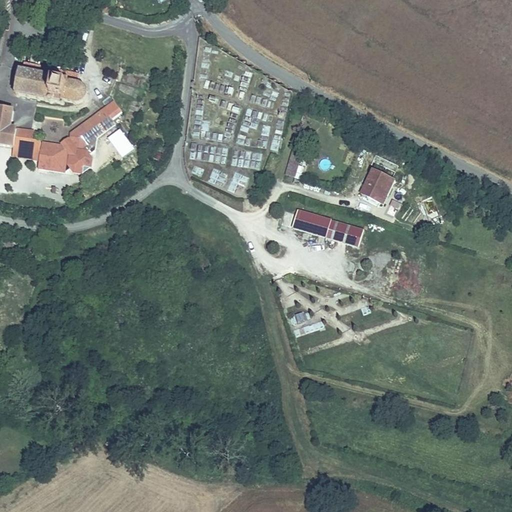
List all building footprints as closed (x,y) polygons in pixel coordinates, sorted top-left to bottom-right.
[(104,3),(103,9),(111,11),(113,6),(104,3)] [(76,102),(80,103),(84,100),(86,101),(88,99),(86,97),(87,91),(89,90),(89,88),(86,88),(79,82),(80,72),(24,63),(22,70),(19,70),(19,72),(16,72),(16,73),(18,74),(18,76),(15,76),(15,79),(19,82),(19,85),(14,87),(13,89),(17,90),(16,92),(13,92),(13,94),(15,94),(15,96),(17,96),(17,97),(20,97),(21,95),(29,96),(29,98),(32,99),(32,96),(38,98),(38,100),(41,100),(42,98),(51,100),(51,102),(55,103),(56,101),(65,103),(66,100),(74,101),(74,103),(76,103),(76,102)] [(0,107),(0,145),(16,148),(38,151),(43,152),(42,161),(41,171),(67,174),(74,169),(77,172),(86,173),(94,167),(96,157),(92,152),(99,147),(100,135),(110,128),(99,112),(72,132),(72,137),(68,137),(63,141),(63,145),(44,142),(44,145),(40,144),(37,144),(37,141),(34,140),(26,138),(27,131),(11,128),(14,110),(0,107)] [(106,107),(99,112),(110,128),(118,122),(106,107)] [(36,132),(27,131),(26,138),(34,140),(36,132)] [(38,151),(16,148),(14,157),(36,160),(38,151)] [(300,151),(292,150),(285,174),(292,176),(300,151)] [(361,192),(378,200),(388,177),(371,169),(361,192)] [(235,173),(233,181),(246,185),(249,178),(235,173)] [(388,177),(378,200),(382,203),(394,179),(388,177)] [(365,230),(298,212),(293,230),(360,248),(365,230)] [(27,240),(0,236),(0,248),(11,250),(12,248),(25,249),(27,240)]
